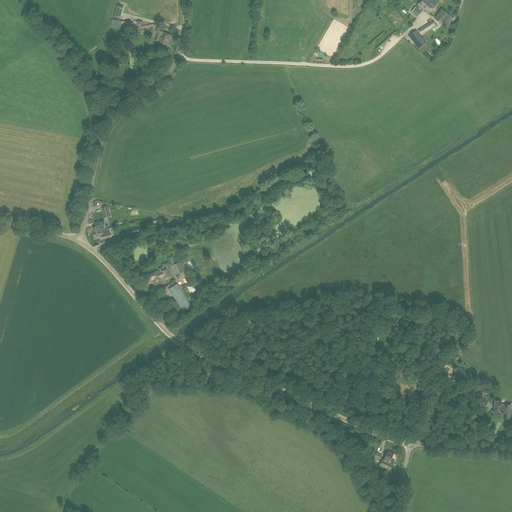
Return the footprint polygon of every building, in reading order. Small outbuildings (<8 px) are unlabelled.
[(421,11),(423,9),(429,14),(436,5),(432,1),(432,2),(429,0),(421,0),(418,4),(417,4),(416,7),(411,12),(418,17),(422,12),(421,11)] [(120,20),(123,7),(117,5),(113,18),(120,20)] [(435,18),(446,27),(453,18),(443,9),(435,18)] [(134,22),(111,19),(110,27),(121,28),(121,23),(133,25),(134,22)] [(421,34),(436,25),(433,21),(418,30),(421,34)] [(426,43),(416,30),(409,36),(419,48),(426,43)] [(171,35),(158,31),(157,36),(158,37),(156,41),(167,45),(171,35)] [(108,96),(103,94),(100,102),(104,104),(108,96)] [(101,208),(104,218),(111,216),(108,206),(101,208)] [(105,224),(104,220),(100,221),(101,221),(98,222),(99,224),(100,224),(99,226),(92,227),(93,231),(95,239),(102,237),(103,239),(111,236),(109,228),(106,229),(105,224)] [(180,262),(171,266),(175,275),(184,272),(180,262)] [(150,280),(153,279),(155,282),(162,278),(161,277),(163,276),(165,279),(172,276),(168,268),(159,272),(158,270),(147,275),(150,280)] [(180,288),(175,291),(177,295),(174,296),(183,311),(191,306),(180,288)] [(471,375),(462,372),(463,369),(458,367),(456,370),(453,378),(452,381),(461,385),(462,381),(468,384),(471,375)] [(510,418),(511,405),(505,405),(505,404),(501,404),(501,401),(495,401),(494,416),(501,416),(501,415),(504,415),(504,418),(510,418)] [(394,453),(388,450),(384,460),(382,459),(380,465),(391,470),(394,463),(391,461),(394,453)] [(379,461),(382,454),(376,452),(374,458),(379,461)]
